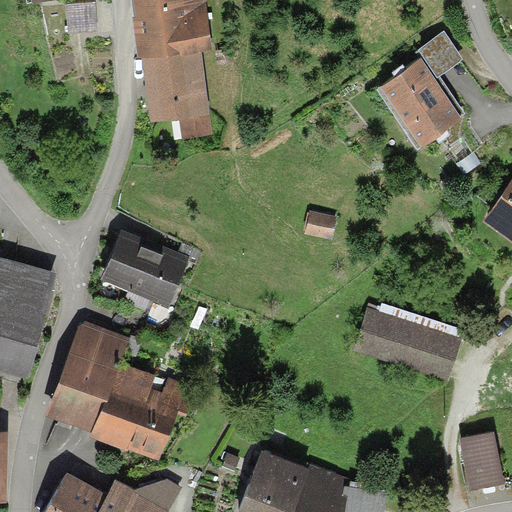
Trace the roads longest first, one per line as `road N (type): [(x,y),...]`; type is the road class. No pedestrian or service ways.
road 1 (residential): [(73,254),(98,213),(125,131),(120,0)]
road 2 (unclassified): [(73,254),(74,296),(38,399),(21,511)]
